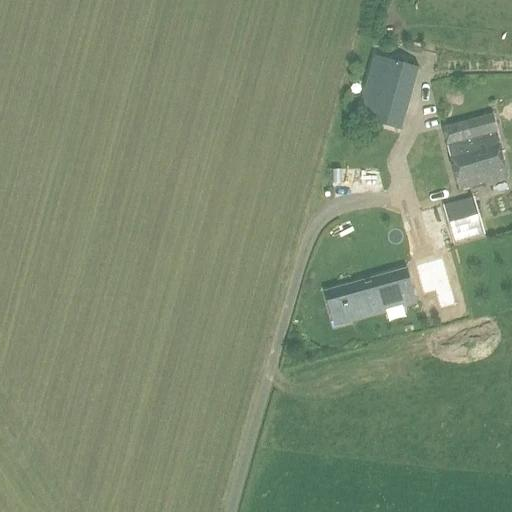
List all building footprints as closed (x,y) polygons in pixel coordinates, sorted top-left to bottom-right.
[(373,71),(414,82),(418,67),(377,56),(373,71)] [(414,82),(373,71),(365,103),(406,114),(414,82)] [(450,102),(467,96),(462,82),(445,88),(450,102)] [(365,103),(361,117),(402,129),(406,114),(365,103)] [(509,175),(492,114),(443,128),(460,189),(509,175)] [(378,148),(371,173),(384,177),(391,153),(378,148)] [(472,199),(443,207),(452,242),(482,234),(472,199)] [(511,263),(511,238),(488,248),(497,270),(511,263)] [(441,257),(415,265),(422,294),(434,291),(439,310),(455,306),(441,257)] [(408,269),(407,268),(369,279),(370,280),(364,282),(363,280),(325,291),(325,293),(330,291),(335,308),(345,305),(348,318),(414,299),(406,270),(408,269)]
